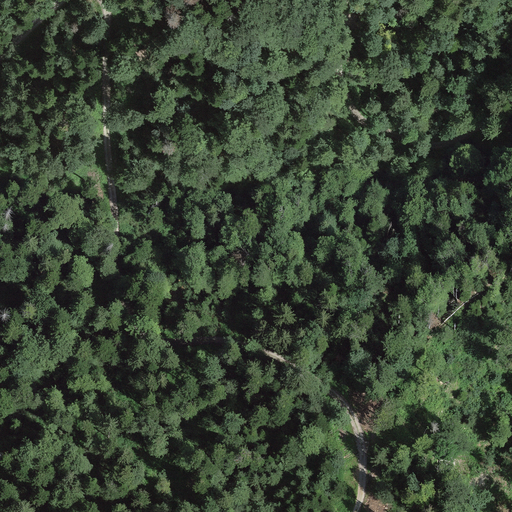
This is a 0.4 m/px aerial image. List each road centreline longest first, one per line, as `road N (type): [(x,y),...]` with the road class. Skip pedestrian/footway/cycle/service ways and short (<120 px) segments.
road 1 (track): [(102,0),(120,275),(135,330),(152,341),(257,349),(338,395),(363,445),(366,479),(357,511)]
road 2 (track): [(511,103),(428,147),(360,119),(345,94),(339,0)]
